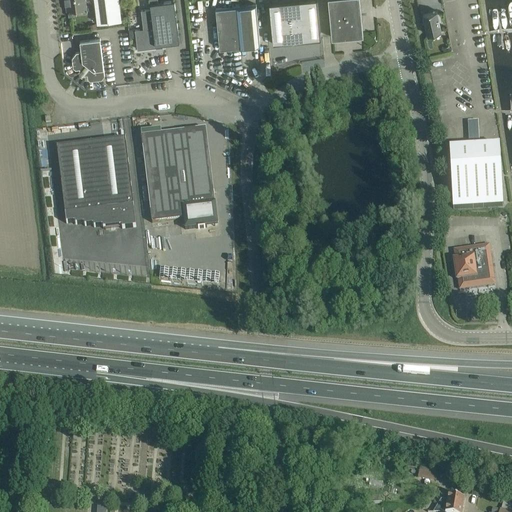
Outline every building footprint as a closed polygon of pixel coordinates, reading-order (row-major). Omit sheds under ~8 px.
[(85,0),(68,0),(69,2),(66,3),(67,10),(68,10),(69,16),(76,15),(76,9),(87,8),(85,0)] [(118,0),(93,0),(96,22),(121,19),(118,0)] [(149,0),(150,3),(151,9),(141,10),(143,28),(135,29),(137,49),(156,47),(156,48),(163,47),(163,44),(179,42),(174,0),(172,0),(158,2),(157,0),(149,0)] [(317,0),(297,0),(269,3),(273,43),(321,39),(317,0)] [(328,0),(332,37),(359,35),(362,31),(359,0),(328,0)] [(216,9),(219,39),(220,49),(260,45),(256,5),(216,9)] [(427,34),(442,31),(437,11),(423,14),(427,34)] [(100,39),(90,40),(80,41),(81,51),(76,52),(72,57),(73,67),(76,69),(80,68),(80,72),(84,75),(87,74),(88,79),(90,80),(102,79),(105,75),(104,69),(100,39)] [(449,47),(442,50),(445,56),(452,52),(449,47)] [(473,116),(464,117),(466,134),(475,133),(473,116)] [(206,222),(217,220),(214,193),(203,194),(196,130),(141,136),(152,222),(185,218),(186,230),(207,227),(206,222)] [(51,146),(61,146),(61,134),(51,135),(51,146)] [(136,227),(127,149),(125,139),(57,147),(66,224),(75,223),(76,225),(85,224),(85,226),(94,225),(94,228),(103,226),(103,229),(122,227),(122,229),(136,227)] [(502,155),(452,154),(450,214),(500,215),(502,155)] [(489,245),(464,249),(454,250),(455,254),(456,254),(457,260),(454,260),(457,280),(458,280),(460,290),(495,285),(493,275),(489,245)] [(419,470),(418,477),(427,478),(428,471),(419,470)] [(480,494),(482,487),(475,486),(473,493),(480,494)] [(442,500),(434,511),(462,511),(465,497),(464,497),(449,495),(447,502),(442,500)] [(106,511),(107,504),(107,502),(98,501),(97,511),(106,511)]
